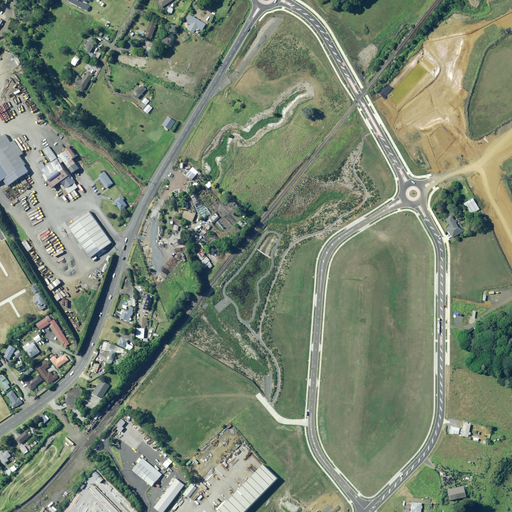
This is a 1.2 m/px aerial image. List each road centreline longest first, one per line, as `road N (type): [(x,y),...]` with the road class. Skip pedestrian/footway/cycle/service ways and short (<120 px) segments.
road 1 (secondary): [(250,21),(145,201),(82,362),(0,431)]
road 2 (unclassified): [(368,511),(314,445),(320,279),(331,244),(403,199)]
road 3 (residential): [(369,511),(424,454),(440,415),(441,249),(419,203)]
road 4 (residential): [(407,183),(323,32),(280,0)]
road 5 (unknown): [(56,213),(33,178),(28,129),(0,121)]
